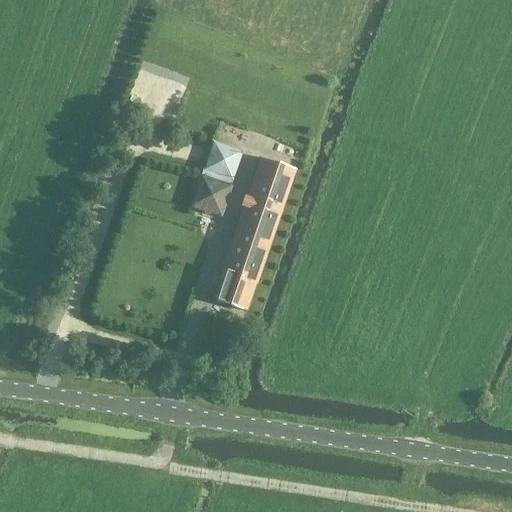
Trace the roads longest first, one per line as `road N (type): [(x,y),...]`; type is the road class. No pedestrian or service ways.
road 1 (tertiary): [(0,395),(511,475)]
road 2 (track): [(0,447),(408,511)]
